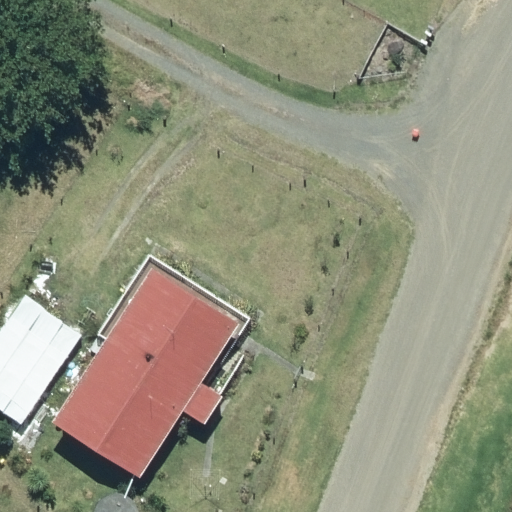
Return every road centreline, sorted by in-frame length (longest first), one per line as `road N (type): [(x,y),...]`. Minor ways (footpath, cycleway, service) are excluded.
road 1 (residential): [(351,511),(511,81)]
road 2 (unknown): [(486,150),(209,0)]
